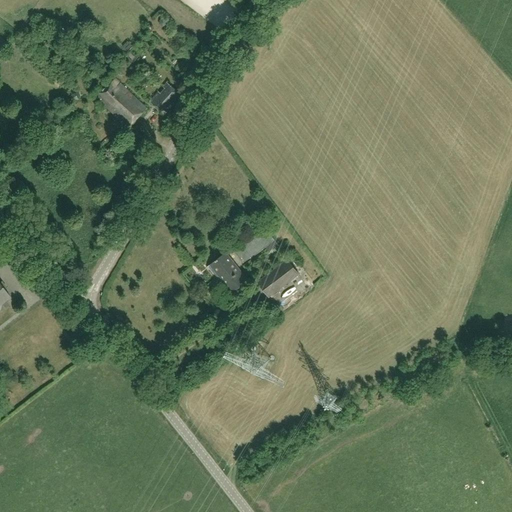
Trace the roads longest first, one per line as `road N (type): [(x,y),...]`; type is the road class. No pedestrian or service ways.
road 1 (tertiary): [(83,301),(274,0)]
road 2 (tertiary): [(246,511),(83,301)]
road 3 (unclassified): [(83,301),(0,198)]
